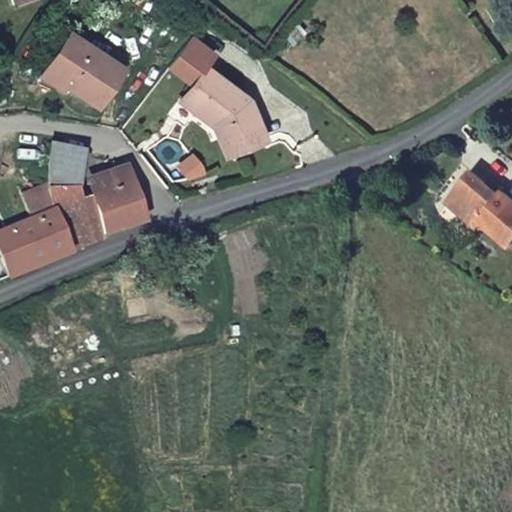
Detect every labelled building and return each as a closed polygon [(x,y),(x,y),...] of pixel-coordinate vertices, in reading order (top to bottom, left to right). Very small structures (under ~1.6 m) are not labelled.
[(97,116),(119,74),(65,40),(38,82),(97,116)] [(174,71),(197,89),(185,105),(199,115),(198,116),(213,128),(226,167),(269,151),(253,105),(210,73),(220,60),(197,42),(174,71)] [(42,146),(41,193),(75,190),(75,186),(78,151),(45,146),(42,146)] [(198,163),(181,168),(185,181),(201,176),(202,174),(198,163)] [(81,201),(91,242),(134,228),(119,176),(116,173),(87,183),(88,188),(90,198),(81,201)] [(498,203),(470,179),(442,210),(471,233),(476,227),(509,253),(511,249),(511,204),(503,197),(498,203)] [(75,190),(41,193),(48,219),(59,258),(92,248),(91,242),(81,201),(90,198),(88,188),(75,186),(75,190)] [(14,203),(23,225),(0,233),(0,277),(55,260),(59,258),(48,219),(41,193),(14,203)]
